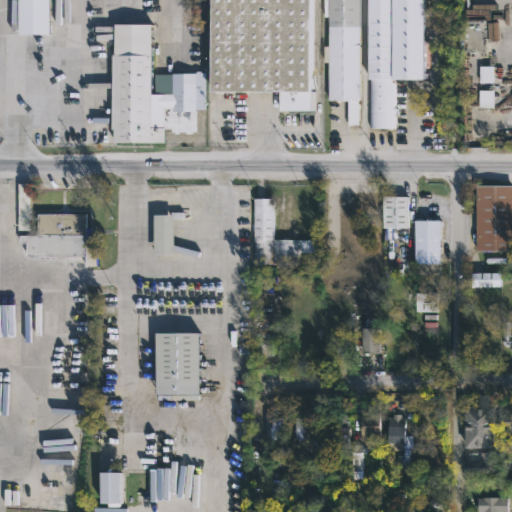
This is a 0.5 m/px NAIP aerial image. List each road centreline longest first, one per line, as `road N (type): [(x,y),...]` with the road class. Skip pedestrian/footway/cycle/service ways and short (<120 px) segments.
road 1 (tertiary): [(511,165),(0,166)]
road 2 (residential): [(458,511),(458,165)]
road 3 (residential): [(511,381),(261,387)]
